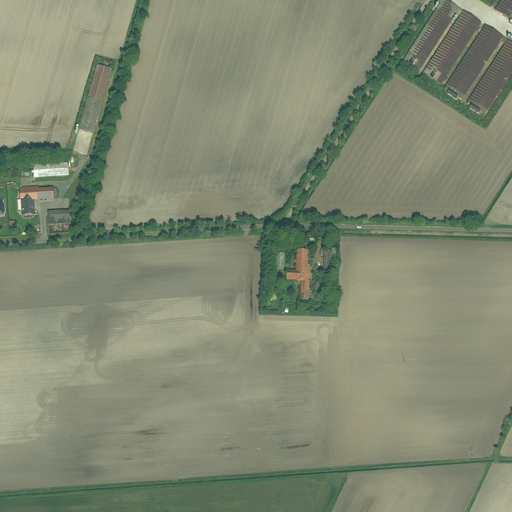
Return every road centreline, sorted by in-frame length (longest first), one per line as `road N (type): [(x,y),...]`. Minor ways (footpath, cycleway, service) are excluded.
road 1 (residential): [(282,226),(0,244)]
road 2 (unclassified): [(282,226),(429,0)]
road 3 (residential): [(511,231),(282,226)]
